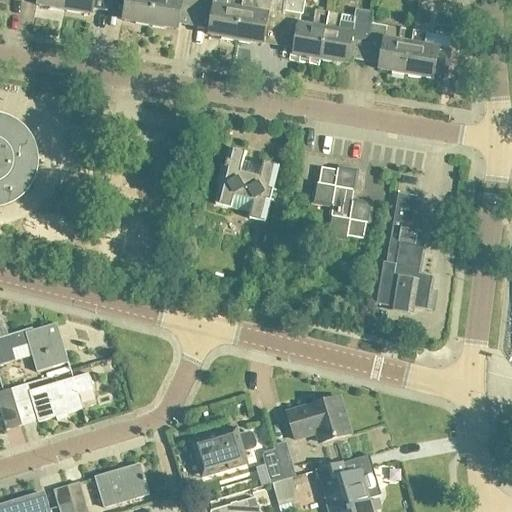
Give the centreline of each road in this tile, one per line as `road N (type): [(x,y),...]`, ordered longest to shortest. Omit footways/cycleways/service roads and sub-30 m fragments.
road 1 (residential): [(501,141),(0,48)]
road 2 (tertiary): [(470,392),(203,323)]
road 3 (residential): [(0,470),(155,422),(171,406),(203,323)]
road 4 (residential): [(470,392),(501,141)]
road 5 (tertiary): [(203,323),(0,272)]
road 6 (residential): [(501,141),(490,0)]
